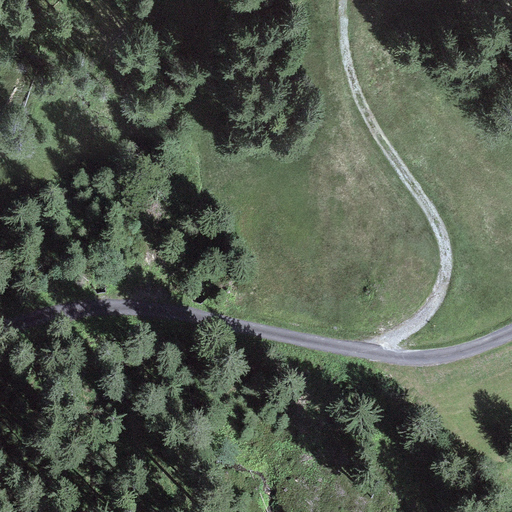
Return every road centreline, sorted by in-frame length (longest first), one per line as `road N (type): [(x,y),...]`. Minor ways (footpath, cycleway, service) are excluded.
road 1 (unclassified): [(511,331),(455,351),(402,357),(118,305),(0,328)]
road 2 (track): [(343,0),(359,100),(427,206),(445,252),(431,304),(372,351)]
